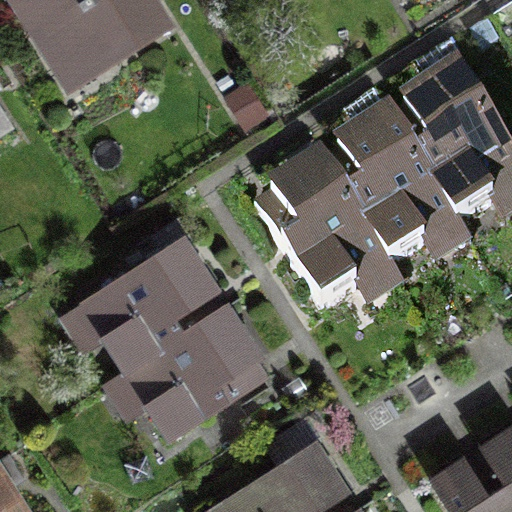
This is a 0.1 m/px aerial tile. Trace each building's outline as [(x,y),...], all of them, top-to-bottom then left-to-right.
[(151,0),(0,0),(73,124),(186,58),(151,0)] [(390,122),(457,226),(511,189),(511,161),(458,78),(390,122)] [(0,130),(9,125),(0,110),(0,130)] [(323,165),(390,269),(457,226),(390,122),(323,165)] [(390,269),(323,165),(256,209),(322,313),(390,269)] [(114,378),(224,306),(176,235),(67,307),(114,378)] [(224,306),(114,378),(169,462),(279,390),(224,306)] [(511,428),(478,451),(511,502),(511,428)] [(204,510),(205,511),(351,511),(355,510),(310,441),(204,510)] [(511,511),(511,502),(478,451),(429,482),(448,511),(511,511)] [(35,511),(0,454),(0,511),(35,511)]
